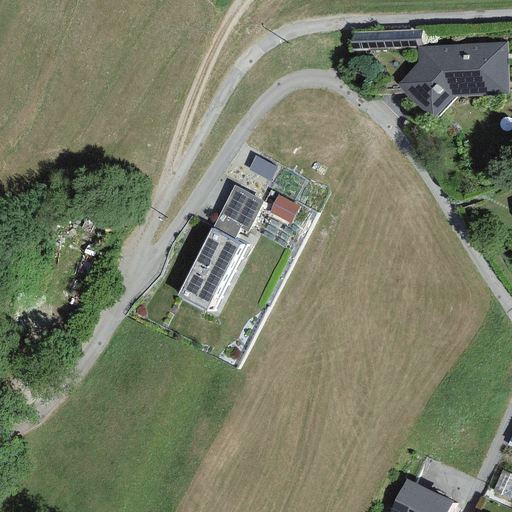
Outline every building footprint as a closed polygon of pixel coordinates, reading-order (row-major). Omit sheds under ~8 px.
[(422,30),(352,32),(352,50),(422,47),(422,30)] [(508,95),(507,42),(417,47),(417,63),(397,85),(435,119),(454,98),(508,95)] [(277,168),(254,156),(247,170),(269,182),(277,168)] [(263,202),(234,186),(211,229),(176,296),(205,313),(238,245),(233,241),(240,228),(247,232),(263,202)] [(299,207),(278,195),(268,213),(289,224),(299,207)] [(447,511),(453,502),(406,479),(389,511),(447,511)]
